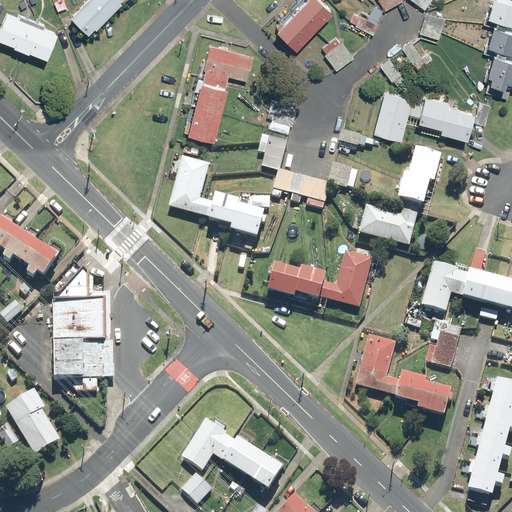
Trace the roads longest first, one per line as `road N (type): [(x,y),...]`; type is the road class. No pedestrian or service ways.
road 1 (residential): [(0,510),(73,485),(223,330)]
road 2 (secondary): [(410,511),(223,330)]
road 3 (secondary): [(223,330),(40,154)]
road 4 (tertiary): [(40,154),(191,0)]
road 5 (unknown): [(124,439),(39,377),(24,324)]
road 6 (residential): [(211,0),(323,97)]
